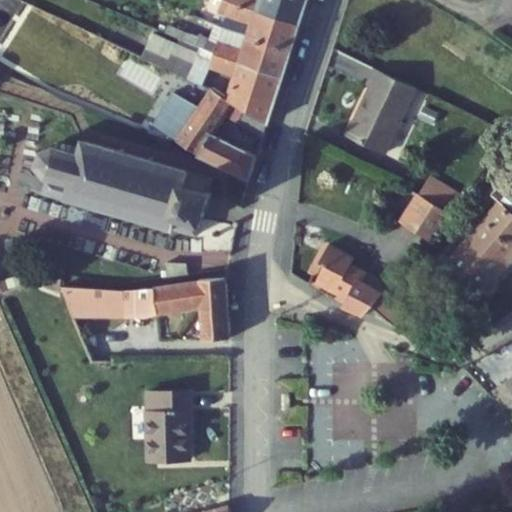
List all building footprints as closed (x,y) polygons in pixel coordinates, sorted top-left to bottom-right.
[(240,0),(219,0),(218,6),(297,30),(306,2),(300,0),(260,0),(259,5),(240,0)] [(419,55),(434,13),(427,10),(419,8),(410,33),(390,26),(398,0),(365,0),(359,21),(388,32),(384,43),(419,55)] [(214,17),(252,30),(248,43),(290,55),(297,30),(235,11),(218,6),(214,17)] [(139,56),(186,80),(199,54),(152,30),(139,56)] [(243,57),(222,51),(218,63),(281,82),(290,55),(248,43),(243,57)] [(361,81),(337,128),(355,137),(373,146),(406,82),(365,61),(357,79),(361,81)] [(267,125),(281,82),(218,63),(214,76),(235,83),(229,103),(233,105),(252,116),(267,125)] [(213,136),(233,105),(229,103),(209,91),(169,152),(183,156),(187,149),(195,154),(201,161),(247,174),(249,175),(255,157),(213,136)] [(262,140),(267,125),(252,116),(246,130),(262,140)] [(40,180),(41,183),(46,185),(42,198),(74,208),(75,204),(102,212),(101,216),(108,217),(109,214),(130,220),(129,224),(136,226),(138,223),(196,239),(199,228),(203,229),(205,222),(201,221),(207,203),(210,203),(213,194),(210,193),(212,182),(154,164),(155,160),(148,158),(147,162),(126,156),(127,151),(122,150),(120,153),(81,142),(76,155),(57,149),(58,146),(52,144),(51,148),(45,152),(42,150),(38,154),(41,157),(38,163),(35,164),(35,171),(39,171),(41,178),(40,180)] [(490,206),(501,194),(498,191),(487,203),(490,206)] [(511,204),(501,194),(490,206),(488,208),(494,213),(441,270),(472,299),(484,285),(487,288),(511,260),(511,258),(511,257),(511,255),(511,204)] [(399,222),(428,241),(440,228),(451,216),(416,198),(399,222)] [(359,317),(368,307),(381,292),(352,273),(356,267),(342,256),(346,250),(322,234),(310,252),(315,255),(303,272),(321,285),(324,281),(334,289),(329,296),(344,306),(359,317)] [(164,267),(166,281),(190,279),(188,265),(164,267)] [(352,273),(381,292),(386,287),(356,267),(352,273)] [(201,343),(228,341),(226,312),(224,282),(198,284),(198,288),(133,292),(90,291),(59,286),(74,320),(199,312),(201,343)] [(410,306),(387,285),(386,287),(381,292),(368,307),(390,327),(410,306)] [(196,413),(196,393),(172,393),(147,393),(147,462),(191,463),(191,413),(196,413)] [(511,393),(501,401),(502,403),(511,416),(511,393)] [(502,428),(511,420),(511,416),(502,403),(490,412),(502,428)]
